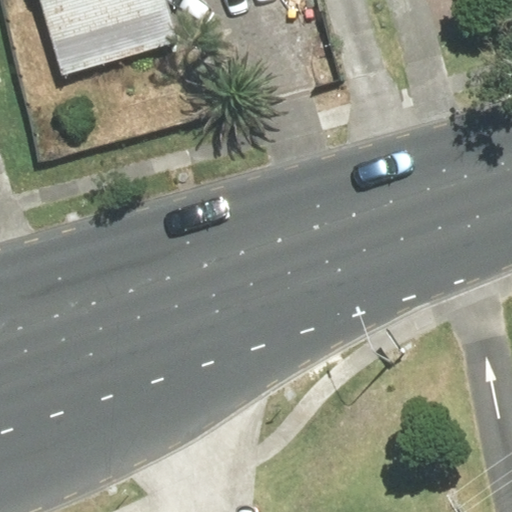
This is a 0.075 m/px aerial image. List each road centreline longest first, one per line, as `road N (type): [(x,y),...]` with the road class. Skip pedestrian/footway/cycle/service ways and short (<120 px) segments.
road 1 (secondary): [(511,181),(207,308),(0,380)]
road 2 (secondary): [(0,294),(511,159)]
